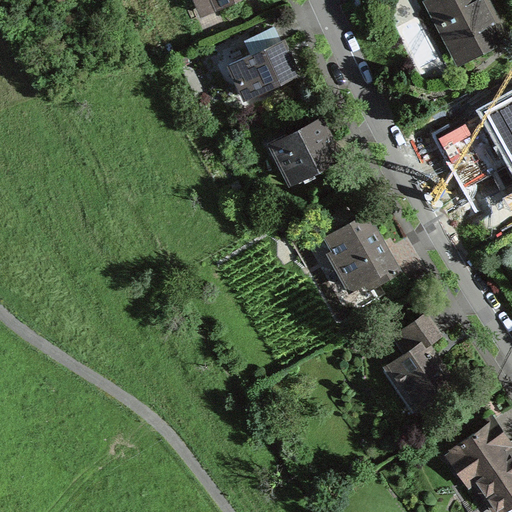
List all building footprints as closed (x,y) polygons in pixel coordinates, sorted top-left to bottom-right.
[(239,0),(193,0),(201,17),(239,0)] [(511,40),(489,0),(424,0),(422,1),(457,68),(511,40)] [(300,75),(284,40),(228,65),(244,100),(300,75)] [(511,95),(495,104),(511,135),(511,95)] [(325,117),(268,144),(289,188),(339,164),(327,139),(334,136),(325,117)] [(370,212),(323,237),(330,250),(325,252),(349,294),(364,286),(368,293),(404,273),(370,212)] [(387,364),(418,410),(456,384),(441,362),(437,362),(426,345),(440,335),(425,313),(398,331),(410,349),(387,364)] [(458,451),(450,457),(467,482),(475,476),(499,511),(501,511),(511,504),(511,452),(507,444),(511,442),(495,418),(454,445),(458,451)]
